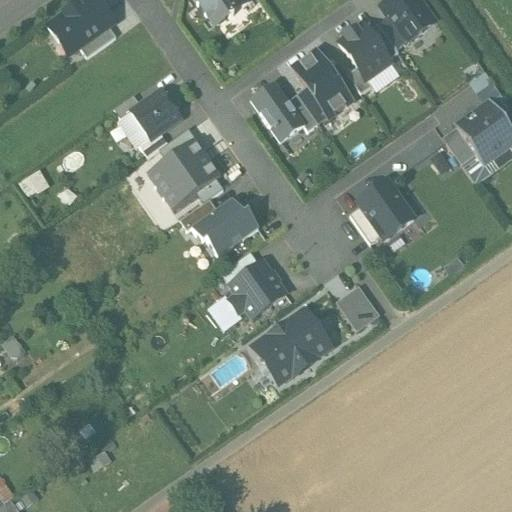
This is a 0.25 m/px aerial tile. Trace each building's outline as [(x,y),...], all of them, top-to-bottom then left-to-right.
[(93,0),(89,0),(47,30),(68,60),(79,52),(108,31),(113,28),(93,0)] [(243,0),(194,0),(199,6),(196,7),(205,20),(208,19),(215,29),(228,20),(229,21),(233,19),(232,17),(248,6),(244,1),(243,0)] [(430,21),(415,0),(397,0),(398,0),(393,4),(390,3),(379,11),(387,22),(388,22),(405,46),(421,35),(418,31),(418,29),(430,21)] [(405,46),(388,22),(387,22),(378,29),(377,28),(376,28),(397,57),(395,54),(405,46)] [(367,35),(362,28),(338,45),(356,72),(357,71),(366,84),(390,67),(387,64),(367,35)] [(397,57),(376,28),(367,35),(387,64),(397,57)] [(108,31),(79,52),(86,62),(115,42),(108,31)] [(315,56),(293,72),(306,92),(327,121),(350,105),(315,56)] [(366,84),(357,71),(356,72),(346,79),(360,98),(371,90),(366,84)] [(287,106),(274,88),(249,105),(279,148),(303,131),(304,130),(287,106)] [(327,121),(306,92),(297,99),(317,128),(327,121)] [(140,110),(130,117),(149,143),(159,136),(180,122),(161,95),(140,110)] [(317,128),(297,99),(287,106),(304,130),(303,131),(307,136),(317,128)] [(133,100),(113,114),(120,124),(130,117),(140,110),(133,100)] [(511,136),(490,104),(472,117),(473,119),(455,132),(458,136),(474,159),(478,164),(488,157),(492,162),(507,151),(504,146),(511,140),(511,136)] [(158,153),(165,163),(195,143),(188,133),(166,147),(158,153)] [(149,143),(139,150),(147,161),(158,153),(166,147),(159,136),(149,143)] [(474,159),(458,136),(445,146),(461,169),(474,159)] [(223,193),(216,183),(220,180),(202,154),(203,153),(195,143),(165,163),(147,176),(155,189),(154,189),(163,202),(164,201),(172,213),(196,196),(204,206),(209,203),(223,193)] [(31,198),(53,188),(46,172),(24,182),(31,198)] [(413,222),(386,185),(357,206),(360,210),(381,240),(383,243),(413,222)] [(204,206),(179,223),(187,234),(191,231),(216,213),(209,203),(204,206)] [(216,213),(191,231),(202,247),(206,244),(217,260),(258,231),(246,216),(242,218),(231,203),(216,213)] [(381,240),(360,210),(349,218),(370,248),(381,240)] [(229,290),(258,269),(250,257),(220,277),(229,290)] [(251,323),(285,298),(262,266),(258,269),(229,290),(228,290),(235,300),(228,304),(238,318),(244,313),(251,323)] [(358,291),(335,307),(356,336),(379,320),(358,291)] [(302,316),(282,330),(283,331),(274,337),(273,336),(253,350),(279,387),(295,375),(296,377),(313,365),(312,363),(328,352),(303,318),(302,316)]
